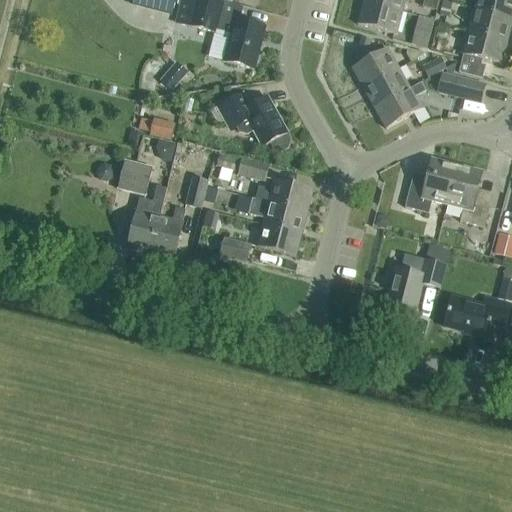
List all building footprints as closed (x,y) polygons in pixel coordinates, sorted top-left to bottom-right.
[(172,13),(175,0),(133,0),(133,3),(172,13)] [(216,31),(230,35),(223,63),(254,71),(265,29),(240,22),(244,8),(212,0),(181,0),(175,24),(215,34),(216,31)] [(363,0),(363,3),(402,13),(405,0),(363,0)] [(511,20),(511,0),(475,0),(473,11),(511,20)] [(402,13),(363,3),(357,26),(396,36),(402,13)] [(473,11),(468,33),(506,43),(511,20),(473,11)] [(427,49),(434,20),(419,16),(415,33),(422,34),(419,47),(427,49)] [(500,66),(506,43),(468,33),(462,56),(463,56),(458,73),(482,79),(485,67),(474,64),(476,59),(500,66)] [(352,69),(363,90),(398,70),(387,50),(352,69)] [(440,59),(422,68),(428,80),(446,71),(440,59)] [(187,74),(176,64),(159,82),(171,93),(187,74)] [(363,90),(374,110),(409,90),(398,70),(363,90)] [(481,106),(486,85),(457,78),(452,98),(481,106)] [(421,84),(409,90),(374,110),(386,130),(421,111),(414,99),(425,93),(421,84)] [(253,132),(262,148),(269,144),(273,151),(280,153),(287,149),(290,142),(286,135),(287,135),(266,98),(249,108),(242,95),(217,109),(224,122),(228,120),(233,129),(236,128),(239,133),(246,135),(253,132)] [(148,133),(171,137),(174,122),(151,118),(148,133)] [(265,184),(269,167),(220,155),(217,168),(238,173),(237,177),(265,184)] [(404,209),(418,213),(429,215),(432,203),(446,207),(456,167),(431,161),(424,186),(411,183),(404,209)] [(145,197),(151,170),(124,163),(117,190),(145,197)] [(481,174),(456,167),(446,207),(462,211),(459,223),(484,229),(490,203),(475,199),(481,174)] [(207,183),(192,179),(185,207),(201,210),(203,201),(206,188),(207,183)] [(258,188),(255,201),(306,214),(312,191),(273,181),(271,191),(258,188)] [(134,220),(126,251),(138,254),(138,255),(149,258),(159,219),(166,190),(156,187),(152,203),(139,200),(136,211),(134,211),(132,219),(134,220)] [(217,191),(206,188),(203,201),(214,203),(217,191)] [(255,201),(252,200),(248,216),(263,220),(262,226),(301,236),(306,214),(255,201)] [(172,222),(159,219),(149,258),(161,261),(161,260),(173,263),(183,225),(182,224),(185,212),(175,209),(172,222)] [(301,236),(262,226),(256,249),(295,259),(301,236)] [(511,260),(511,238),(499,235),(494,255),(511,260)] [(247,265),(251,246),(224,239),(219,258),(247,265)] [(421,276),(404,272),(395,269),(385,308),(412,315),(419,285),(439,290),(445,267),(449,251),(428,246),(424,262),(421,276)] [(500,292),(497,303),(484,299),(482,307),(451,299),(443,328),(470,335),(470,337),(485,341),(489,325),(505,330),(511,306),(511,302),(511,265),(506,264),(501,280),(507,282),(504,293),(500,292)]
